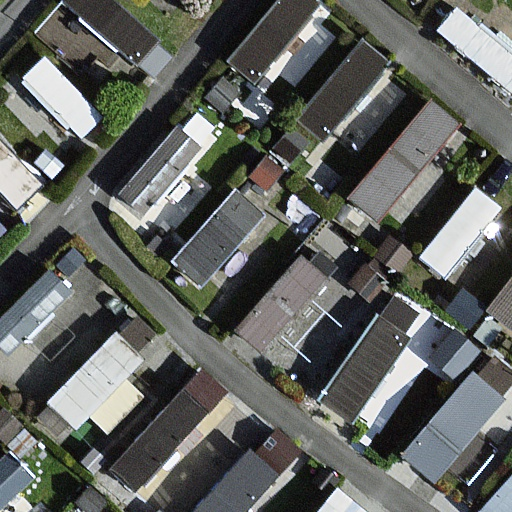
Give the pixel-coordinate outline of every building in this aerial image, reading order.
[(155,42),(106,0),(55,0),(133,68),(155,42)] [(316,6),(308,0),(274,0),(223,62),(250,85),(316,6)] [(511,94),(511,60),(452,9),(432,33),(509,98),(511,94)] [(385,65),(357,41),(290,121),(318,145),(385,65)] [(101,121),(40,58),(18,79),(79,142),(101,121)] [(455,127),(425,102),(343,201),(372,226),(455,127)] [(197,150),(172,129),(113,197),(138,218),(197,150)] [(305,145),(288,130),(270,150),(288,165),(305,145)] [(38,189),(0,149),(0,200),(13,213),(38,189)] [(281,172),(263,157),(246,179),(264,194),(281,172)] [(260,216),(230,190),(167,263),(197,289),(260,216)] [(487,218),(463,199),(417,257),(441,276),(487,218)] [(411,256),(387,237),(371,257),(395,276),(411,256)] [(82,261),(70,249),(53,266),(66,278),(82,261)] [(305,265),(297,258),(230,333),(258,358),(325,282),(323,280),(334,268),(316,253),(305,265)] [(384,283),(362,265),(345,286),(367,304),(384,283)] [(68,295),(44,272),(0,315),(0,354),(4,358),(68,295)] [(511,273),(481,314),(511,337),(511,273)] [(376,319),(373,317),(313,402),(347,425),(407,340),(401,336),(416,315),(391,297),(376,319)] [(152,337),(133,318),(115,337),(134,355),(152,337)] [(478,353),(451,330),(425,361),(453,384),(478,353)] [(44,408),(64,427),(71,434),(86,419),(141,363),(134,355),(115,337),(111,334),(41,405),(44,408)] [(474,378),(469,374),(396,458),(429,486),(502,402),(498,399),(511,382),(511,375),(491,358),(474,378)] [(223,395),(197,371),(104,472),(131,496),(223,395)] [(64,427),(44,408),(34,418),(54,437),(64,427)] [(20,429),(1,410),(0,410),(0,443),(3,447),(20,429)] [(299,453),(274,430),(252,455),(277,477),(299,453)] [(105,464),(91,450),(77,464),(91,477),(105,464)] [(243,511),(274,478),(244,451),(190,511),(243,511)] [(0,510),(31,481),(4,454),(0,458),(0,510)] [(511,511),(511,472),(475,511),(511,511)] [(96,511),(104,504),(87,487),(71,503),(80,511),(96,511)] [(358,511),(333,491),(314,511),(358,511)]
